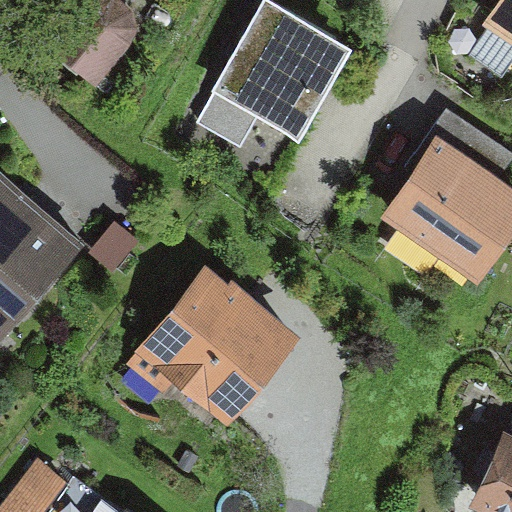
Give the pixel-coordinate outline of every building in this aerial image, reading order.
[(77,0),(75,2),(41,46),(95,87),(137,33),(133,15),(113,0),(77,0)] [(511,0),(505,0),(486,27),(511,44),(511,0)] [(350,57),(269,11),(203,125),(244,148),(258,122),(300,146),(350,57)] [(437,139),(501,183),(511,167),(511,156),(446,111),(430,134),(437,139)] [(511,190),(501,183),(437,139),(381,220),(476,286),(511,234),(511,190)] [(0,342),(86,245),(0,170),(0,342)] [(114,225),(90,255),(114,274),(138,244),(114,225)] [(228,286),(207,269),(128,365),(163,395),(173,383),(229,429),(303,340),(232,281),(228,286)] [(511,511),(511,450),(502,446),(473,504),(489,511),(511,511)] [(187,451),(177,467),(189,474),(199,458),(187,451)] [(36,460),(0,508),(0,511),(43,511),(66,481),(36,460)]
